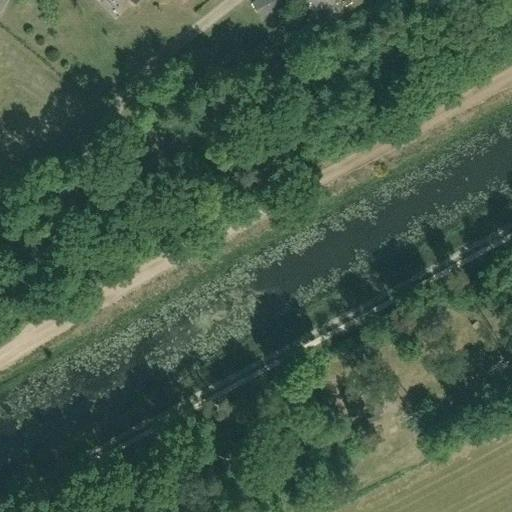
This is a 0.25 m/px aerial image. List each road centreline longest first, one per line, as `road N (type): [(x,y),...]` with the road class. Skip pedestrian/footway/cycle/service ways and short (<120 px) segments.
road 1 (track): [(511,76),(0,354)]
road 2 (track): [(511,241),(12,511)]
